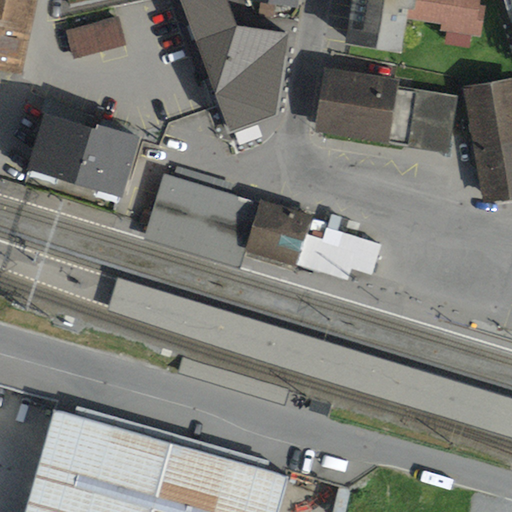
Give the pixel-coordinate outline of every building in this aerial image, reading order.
[(0,0),(0,72),(23,78),(37,0),(0,0)] [(351,0),(344,46),(401,55),(406,19),(443,25),(442,31),(481,38),(485,7),(480,7),(481,0),(351,0)] [(230,1),(184,16),(229,138),(281,118),(256,55),(250,57),(230,1)] [(119,17),(66,31),(74,60),(127,45),(119,17)] [(401,80),(326,70),(316,134),(407,148),(415,93),(399,91),(401,80)] [(511,80),(463,89),(483,207),(511,201),(511,80)] [(415,90),(415,93),(407,148),(450,154),(458,97),(415,90)] [(96,130),(45,115),(28,171),(122,199),(140,140),(97,127),(96,130)] [(259,202),(165,174),(148,231),(233,256),(242,259),(243,253),(259,202)] [(306,234),(311,218),(259,202),(243,253),(295,269),(296,265),(306,234)] [(306,234),(296,265),(301,267),(299,274),(341,287),(343,279),(347,280),(351,268),(372,274),(381,244),(326,227),(322,239),(306,234)] [(511,401),(414,371),(143,288),(135,316),(151,322),(404,401),(511,434),(511,401)] [(465,317),(371,289),(368,301),(462,328),(465,317)] [(279,511),(290,477),(54,409),(24,511),(279,511)] [(472,511),(504,511),(507,495),(476,490),(472,511)]
